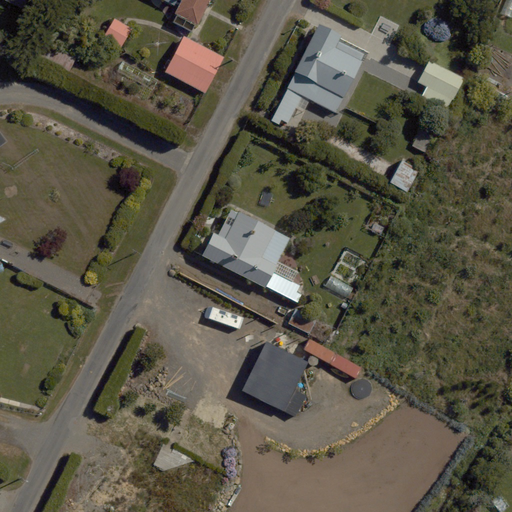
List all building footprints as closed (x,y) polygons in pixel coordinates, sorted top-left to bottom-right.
[(129,0),(127,3),(184,38),(207,0),(129,0)] [(121,51),(133,30),(114,19),(101,40),(121,51)] [(304,38),(259,126),(276,135),(290,109),(319,125),(351,62),(304,38)] [(168,45),(148,86),(192,107),(212,67),(168,45)] [(435,71),(419,100),(447,116),(463,87),(435,71)] [(418,175),(400,165),(388,189),(406,198),(418,175)] [(213,217),(190,262),(254,294),(277,249),(213,217)] [(0,276),(4,280),(19,255),(0,243),(0,276)] [(188,350),(182,347),(185,342),(163,331),(160,337),(152,333),(135,366),(142,370),(137,378),(164,391),(169,383),(171,384),(188,350)] [(80,468),(55,511),(144,511),(154,480),(102,447),(91,474),(80,468)] [(193,482),(180,511),(223,511),(230,498),(193,482)]
